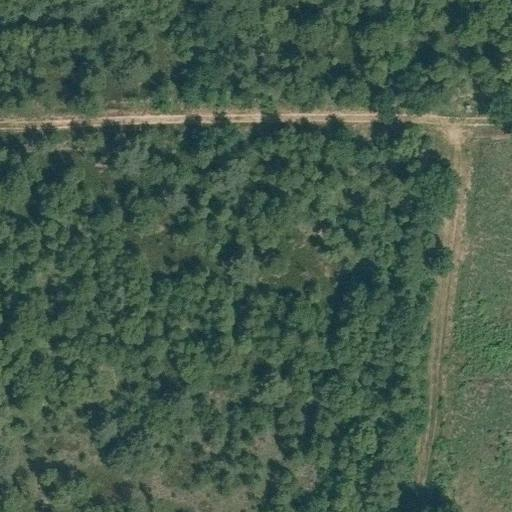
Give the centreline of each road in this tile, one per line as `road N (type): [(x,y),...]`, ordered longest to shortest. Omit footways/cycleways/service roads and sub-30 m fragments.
road 1 (track): [(0,141),(511,139)]
road 2 (track): [(407,511),(450,143)]
